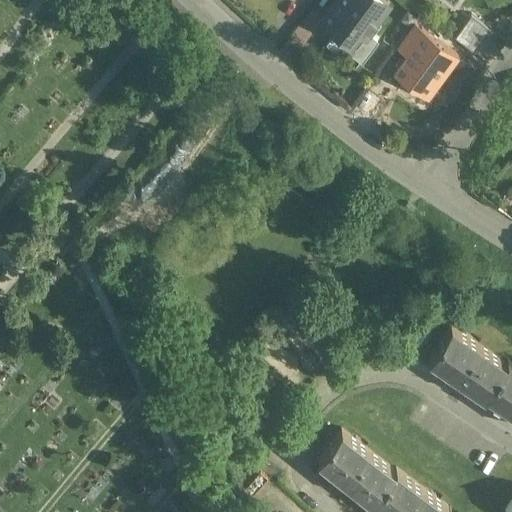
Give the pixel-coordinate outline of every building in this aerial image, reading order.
[(330,0),(320,14),(355,40),(384,0),(330,0)] [(423,24),(414,16),(396,39),(397,40),(400,36),(409,43),(423,24)] [(409,43),(393,62),(426,88),(427,87),(423,84),(452,48),(455,50),(456,49),(423,24),(409,43)] [(439,289),(430,283),(418,302),(426,308),(439,289)] [(439,289),(426,308),(435,314),(448,295),(439,289)] [(448,295),(435,314),(444,320),(457,301),(448,295)] [(506,363),(451,325),(429,359),(484,397),(486,394),(511,411),(511,363),(508,360),(506,363)] [(396,467),(394,470),(341,431),(317,463),(372,504),(374,500),(389,511),(447,511),(451,507),(396,467)]
